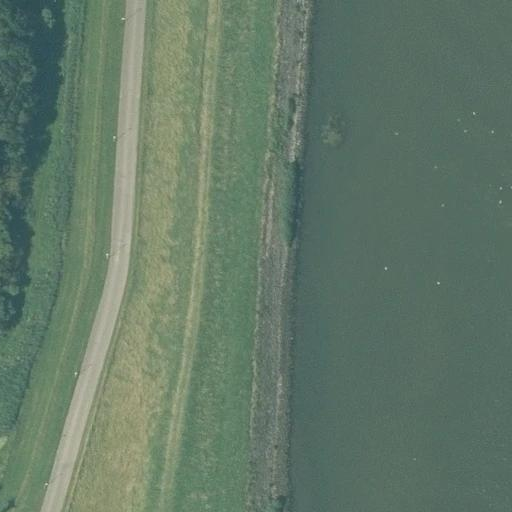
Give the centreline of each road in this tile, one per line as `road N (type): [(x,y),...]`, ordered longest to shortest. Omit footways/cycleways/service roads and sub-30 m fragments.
road 1 (unclassified): [(45,511),(112,289),(133,0)]
road 2 (track): [(0,327),(15,302),(51,125),(59,0)]
